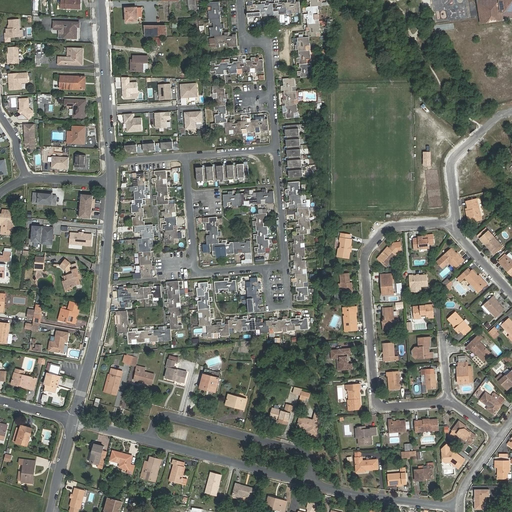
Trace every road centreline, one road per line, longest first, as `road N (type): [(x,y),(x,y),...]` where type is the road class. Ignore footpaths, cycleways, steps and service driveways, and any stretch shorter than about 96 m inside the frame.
road 1 (residential): [(448,402),(377,406),(364,262),(395,224),(448,223)]
road 2 (residential): [(111,179),(98,325),(73,419)]
road 3 (residential): [(319,487),(318,459),(300,452),(168,416),(152,424),(148,440)]
road 4 (residential): [(148,440),(319,487)]
road 5 (residential): [(241,0),(244,41),(268,41),(275,148)]
road 6 (residential): [(100,0),(111,161)]
road 7 (residential): [(265,268),(194,273),(187,197)]
road 8 (residential): [(319,487),(457,508)]
